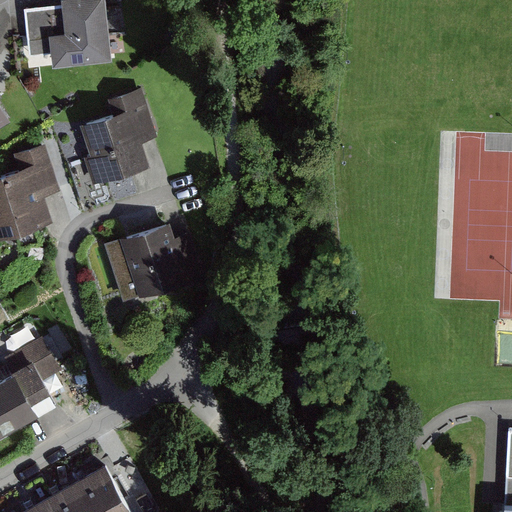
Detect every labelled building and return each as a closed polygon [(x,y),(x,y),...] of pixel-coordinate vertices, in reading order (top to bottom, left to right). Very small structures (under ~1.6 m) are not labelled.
[(63,0),(26,5),(31,51),(53,49),(54,59),(114,52),(107,0),(63,0)] [(114,108),(82,119),(93,151),(85,154),(94,180),(154,160),(147,138),(161,134),(143,82),(109,94),(114,108)] [(0,121),(12,115),(1,95),(3,93),(0,87),(0,121)] [(20,163),(0,169),(0,234),(55,218),(46,191),(61,187),(46,140),(16,150),(20,163)] [(170,216),(104,238),(123,296),(181,277),(184,285),(207,277),(191,228),(176,233),(170,216)] [(20,362),(0,373),(0,432),(43,409),(36,395),(54,385),(48,376),(63,368),(43,332),(18,346),(21,351),(15,354),(20,362)] [(101,511),(136,511),(107,459),(80,475),(101,511)] [(65,511),(101,511),(80,475),(53,490),(65,511)] [(29,511),(65,511),(53,490),(26,506),(29,511)]
